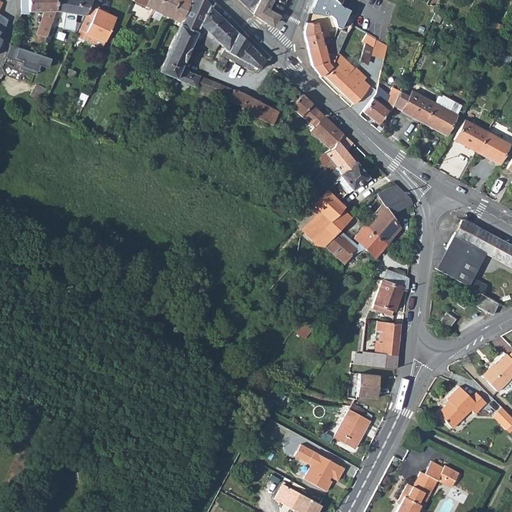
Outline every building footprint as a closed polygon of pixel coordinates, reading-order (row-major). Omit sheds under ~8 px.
[(55,10),(54,0),(20,0),(20,13),(27,13),(28,11),(43,11),(36,33),(38,34),(39,35),(33,52),(40,54),(45,41),(46,39),(45,39),(49,27),(53,16),(55,10)] [(77,0),(54,0),(55,10),(64,10),(61,27),(73,29),(76,13),(77,0)] [(77,0),(76,13),(84,14),(89,4),(91,0),(77,0)] [(147,0),(145,6),(178,22),(176,25),(178,26),(179,24),(179,23),(189,0),(147,0)] [(189,0),(179,23),(179,24),(196,32),(208,6),(202,0),(189,0)] [(259,0),(252,13),(258,18),(266,23),(271,23),(274,21),(278,18),(279,15),(267,8),(271,0),(259,0)] [(314,0),(309,13),(316,13),(321,0),(314,0)] [(84,14),(75,36),(101,48),(115,17),(89,4),(84,14)] [(196,32),(194,36),(199,40),(204,30),(209,33),(218,15),(212,9),(208,6),(196,32)] [(333,27),(337,29),(341,31),(347,34),(350,26),(364,33),(385,44),(386,44),(386,43),(388,32),(342,7),(333,27)] [(212,36),(207,47),(221,54),(224,48),(218,43),(228,25),(223,20),(218,15),(209,33),(212,36)] [(495,22),(489,35),(496,38),(502,25),(495,22)] [(326,23),(305,23),(304,30),(304,38),(308,51),(324,47),(321,38),(330,36),(326,23)] [(176,31),(158,71),(182,82),(188,85),(195,88),(202,91),(215,96),(240,106),(239,108),(278,128),(284,115),(240,93),(180,68),(194,36),(196,32),(179,24),(178,26),(176,31)] [(224,48),(221,54),(244,66),(248,67),(250,64),(257,68),(258,69),(265,60),(248,44),(244,41),(228,25),(218,43),(224,48)] [(46,39),(45,41),(49,42),(53,29),(49,27),(45,39),(46,39)] [(388,32),(386,43),(392,44),(395,31),(389,28),(388,32)] [(204,30),(199,40),(207,47),(212,36),(209,33),(204,30)] [(324,47),(308,51),(311,66),(320,77),(323,74),(330,67),(332,63),(347,34),(341,31),(330,54),(326,56),(324,47)] [(385,44),(364,33),(360,42),(371,47),(369,54),(382,57),(385,44)] [(48,58),(9,45),(5,57),(20,62),(18,68),(34,74),(37,65),(45,67),(48,58)] [(330,67),(323,74),(354,104),(365,94),(368,87),(362,81),(365,77),(354,67),(353,68),(346,75),(336,66),(332,63),(330,67)] [(339,63),(336,66),(346,75),(353,68),(350,65),(346,69),(339,63)] [(145,65),(142,72),(147,75),(151,68),(145,65)] [(188,85),(182,82),(179,88),(185,91),(188,85)] [(36,84),(30,95),(30,96),(39,102),(43,103),(49,91),(36,84)] [(371,99),(362,112),(377,123),(387,111),(390,112),(393,107),(399,92),(399,91),(392,87),(388,95),(377,87),(375,94),(371,99)] [(195,88),(193,94),(199,97),(202,91),(195,88)] [(202,91),(199,97),(206,100),(207,96),(213,99),(215,96),(202,91)] [(393,107),(423,123),(433,103),(411,91),(408,97),(399,92),(393,107)] [(342,133),(300,94),(296,99),(290,94),(284,102),(312,126),(309,130),(329,149),(332,147),(333,144),(342,133)] [(39,102),(30,96),(28,101),(37,106),(39,102)] [(433,103),(423,123),(445,134),(458,109),(437,97),(433,103)] [(454,140),(476,151),(486,132),(464,120),(454,140)] [(486,132),(476,151),(498,163),(508,144),(486,132)] [(296,221),(294,223),(315,244),(323,246),(338,231),(350,218),(340,209),(342,207),(335,201),(365,177),(351,158),(359,149),(342,133),(333,144),(332,147),(329,149),(323,152),(340,173),(312,203),(296,221)] [(287,213),(296,221),(312,203),(340,173),(323,152),(320,154),(319,159),(323,168),(309,183),(312,186),(287,213)] [(249,162),(281,177),(284,171),(252,157),(249,162)] [(365,213),(359,220),(364,225),(383,247),(398,228),(390,215),(412,204),(410,198),(395,183),(375,194),(379,200),(374,204),(370,199),(360,208),(365,213)] [(374,195),(370,199),(374,204),(379,200),(375,194),(374,195)] [(511,246),(459,219),(433,270),(466,286),(470,279),(484,253),(511,267),(511,266),(511,246)] [(294,223),(291,227),(312,247),(315,244),(294,223)] [(338,231),(323,246),(343,264),(352,252),(354,254),(365,250),(374,257),(383,247),(364,225),(353,238),(359,244),(356,247),(338,231)] [(274,233),(281,238),(288,231),(280,226),(274,233)] [(385,269),(381,280),(402,287),(406,289),(408,277),(385,269)] [(474,281),(470,279),(466,286),(470,289),(474,281)] [(489,291),(488,291),(484,289),(486,285),(475,279),(474,281),(470,289),(493,301),(497,295),(489,291)] [(402,287),(381,280),(371,307),(391,315),(393,310),(395,310),(402,287)] [(473,304),(474,305),(479,307),(491,314),(497,303),(478,293),(476,296),(473,304)] [(461,296),(457,302),(463,306),(467,299),(461,296)] [(302,305),(307,310),(313,303),(307,299),(302,305)] [(362,304),(358,309),(363,312),(367,307),(362,304)] [(445,312),(439,322),(448,328),(455,319),(445,312)] [(362,354),(355,353),(353,364),(395,368),(399,323),(377,321),(376,331),(378,331),(377,341),(375,341),(373,352),(363,351),(362,354)] [(511,349),(506,355),(504,353),(490,367),(488,366),(480,374),(495,391),(511,374),(511,349)] [(381,376),(357,373),(355,396),(375,398),(376,384),(380,384),(381,376)] [(341,379),(339,397),(346,398),(349,379),(341,379)] [(449,426),(464,411),(462,408),(465,405),(468,408),(472,412),(483,401),(474,391),(468,396),(457,384),(444,397),(447,400),(435,412),(449,426)] [(499,419),(496,421),(505,430),(511,422),(511,418),(499,405),(492,412),(499,419)] [(348,409),(333,437),(354,448),(368,421),(348,409)] [(492,412),(489,415),(496,421),(499,419),(492,412)] [(300,444),(294,456),(310,465),(303,478),(326,491),(331,481),(325,478),(327,475),(337,481),(343,468),(300,444)] [(429,460),(422,472),(435,479),(441,466),(429,460)] [(406,482),(400,495),(419,505),(422,506),(436,480),(440,483),(443,477),(452,482),(457,472),(442,464),(441,466),(435,479),(422,472),(419,470),(411,485),(406,482)] [(443,477),(440,483),(449,487),(452,482),(443,477)] [(282,484),(274,499),(295,511),(294,511),(315,511),(320,505),(282,484)] [(415,511),(419,505),(400,495),(397,499),(400,501),(394,511),(415,511)]
